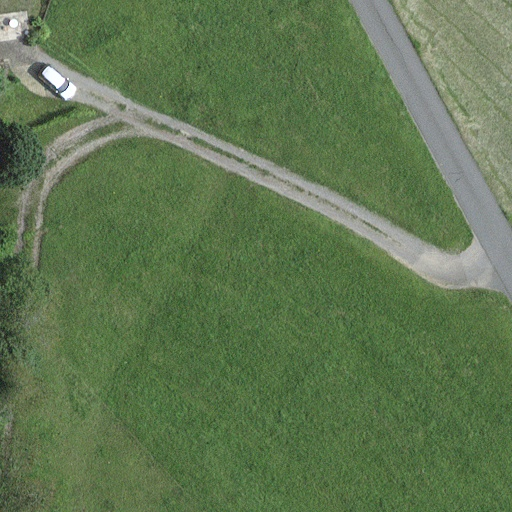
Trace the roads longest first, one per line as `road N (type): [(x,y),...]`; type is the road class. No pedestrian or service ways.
road 1 (track): [(0,470),(35,186),(60,152),(136,114)]
road 2 (unclassified): [(368,0),(511,273)]
